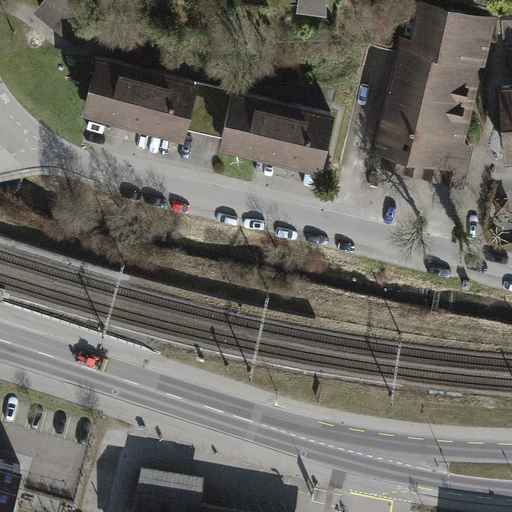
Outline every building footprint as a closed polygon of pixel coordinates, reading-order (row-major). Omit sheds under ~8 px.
[(49,0),(42,9),(76,37),(98,10),(85,0),(49,0)] [(467,147),(498,18),(423,1),(413,45),(401,42),(372,165),(467,187),(476,149),(467,147)] [(197,90),(96,66),(81,128),(182,152),(187,132),(197,90)] [(221,140),(231,99),(232,93),(198,85),(197,90),(187,132),(221,140)] [(511,89),(497,90),(502,168),(511,167),(511,89)] [(333,124),(231,99),(221,140),(216,159),(319,184),(333,124)] [(7,511),(21,465),(0,458),(0,511),(7,511)] [(204,474),(142,463),(135,509),(155,511),(283,511),(200,498),(204,474)]
